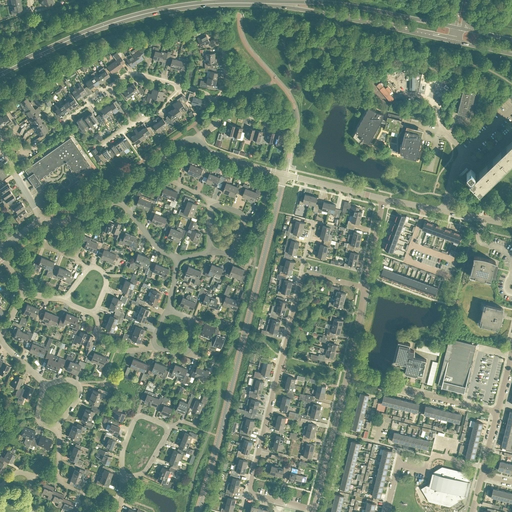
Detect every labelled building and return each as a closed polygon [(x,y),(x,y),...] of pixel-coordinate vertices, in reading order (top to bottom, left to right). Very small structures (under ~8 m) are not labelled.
[(21,4),(12,6),(12,8),(10,9),(11,15),(17,14),(17,11),(22,10),(21,4)] [(197,38),(201,46),(204,44),(206,46),(210,44),(210,45),(213,46),(216,45),(213,39),(209,41),(206,35),(201,37),(201,36),(197,38)] [(132,54),(131,55),(135,60),(137,63),(143,59),(140,55),(143,53),(137,44),(134,47),(135,48),(133,50),(134,50),(131,52),(132,54)] [(159,61),(159,60),(161,52),(158,51),(159,48),(153,46),(151,54),(154,55),(153,59),(159,61)] [(206,59),(208,59),(215,58),(215,53),(210,53),(210,49),(202,49),(203,55),(206,55),(206,59)] [(117,52),(122,59),(124,57),(131,67),(137,63),(135,60),(131,55),(128,58),(126,55),(125,56),(121,50),(117,53),(117,52)] [(169,60),(170,54),(171,52),(168,51),(168,53),(161,51),(161,52),(159,60),(163,61),(161,65),(164,66),(166,61),(165,61),(166,60),(169,60)] [(107,67),(111,73),(112,74),(123,66),(122,65),(124,63),(122,59),(117,52),(112,55),(116,60),(106,67),(107,67)] [(170,67),(176,68),(178,60),(175,59),(176,56),(170,54),(169,60),(172,61),(170,67)] [(178,60),(176,68),(176,69),(181,71),(182,69),(183,70),(185,63),(188,64),(190,59),(186,58),(186,59),(182,58),(182,61),(178,60)] [(205,68),(209,68),(211,68),(211,65),(217,64),(217,58),(215,58),(208,59),(208,62),(205,62),(205,68)] [(105,70),(100,73),(106,81),(110,77),(108,75),(111,73),(107,67),(104,69),(105,70)] [(211,71),(209,77),(217,79),(218,79),(219,73),(217,72),(217,69),(213,68),(211,68),(209,68),(209,71),(211,71)] [(95,71),(93,72),(100,82),(101,84),(106,81),(100,73),(98,75),(95,71)] [(93,77),(90,79),(95,85),(96,87),(98,86),(97,85),(100,82),(93,72),(91,74),(93,77)] [(199,86),(207,88),(208,83),(216,85),(217,79),(209,77),(208,77),(207,81),(201,80),(199,86)] [(403,91),(411,89),(408,81),(405,82),(403,77),(400,78),(403,91)] [(95,85),(90,79),(85,83),(90,90),(94,87),(93,86),(95,85)] [(79,86),(76,88),(82,97),(85,94),(86,96),(90,93),(86,87),(83,88),(79,82),(77,84),(79,86)] [(390,101),(394,98),(390,93),(392,91),(388,86),(386,88),(381,82),(376,86),(390,101)] [(395,94),(399,92),(395,82),(390,84),(395,94)] [(133,84),(128,87),(133,93),(134,94),(136,93),(138,96),(144,92),(140,87),(137,89),(133,84)] [(83,98),(82,97),(76,88),(74,86),(72,87),(74,90),(71,92),(77,100),(81,98),(82,99),(83,98)] [(133,93),(128,87),(128,86),(122,90),(122,91),(120,93),(125,100),(128,98),(127,97),(133,93)] [(155,99),(158,90),(152,88),(150,95),(147,94),(145,101),(150,102),(151,98),(155,99)] [(160,91),(158,90),(155,99),(163,101),(165,97),(162,96),(163,92),(167,93),(168,89),(161,88),(160,91)] [(457,114),(469,117),(475,92),(463,89),(457,114)] [(69,96),(66,98),(73,108),(74,109),(76,108),(75,106),(78,104),(70,93),(68,94),(69,96)] [(190,104),(199,107),(201,99),(193,97),(194,94),(189,93),(187,100),(191,101),(190,104)] [(20,109),(22,107),(29,102),(27,99),(29,98),(28,96),(19,103),(21,105),(19,107),(20,109)] [(51,96),(44,100),(49,107),(52,105),(49,101),(52,99),(51,96)] [(177,101),(174,103),(180,111),(183,109),(185,112),(187,111),(182,104),(184,102),(180,97),(176,99),(177,101)] [(66,102),(63,104),(69,112),(71,111),(70,110),(73,108),(66,98),(64,99),(66,102)] [(23,114),(26,112),(33,107),(31,104),(32,103),(31,101),(29,102),(22,107),(24,110),(22,112),(23,114)] [(112,101),(108,104),(113,111),(114,113),(118,110),(121,114),(124,112),(116,101),(113,102),(112,101)] [(58,102),(56,104),(64,115),(67,113),(68,114),(69,113),(69,112),(63,104),(61,106),(58,102)] [(106,106),(103,108),(110,117),(112,116),(110,113),(113,111),(108,104),(107,103),(105,104),(106,106)] [(174,108),(172,109),(177,116),(182,113),(180,111),(174,103),(172,104),(174,108)] [(64,115),(56,104),(54,105),(57,109),(55,110),(54,108),(51,110),(57,118),(59,117),(61,119),(63,118),(61,116),(64,115)] [(29,117),(31,116),(39,109),(38,107),(34,109),(33,107),(26,112),(29,117)] [(403,116),(388,113),(386,120),(382,119),(384,114),(377,112),(375,111),(369,107),(355,132),(353,136),(359,142),(362,139),(369,143),(381,122),(386,123),(384,129),(399,133),(400,127),(405,129),(402,144),(400,145),(400,153),(404,154),(404,156),(416,159),(422,137),(423,130),(406,126),(401,123),(403,116)] [(110,117),(103,108),(99,111),(104,119),(106,117),(110,122),(112,120),(110,117)] [(30,122),(39,116),(41,115),(39,112),(41,111),(39,109),(31,116),(32,118),(28,120),(30,122)] [(170,117),(166,119),(171,125),(175,122),(173,119),(177,117),(177,116),(172,109),(167,113),(170,117)] [(6,114),(1,117),(5,124),(6,125),(12,121),(10,119),(13,118),(8,111),(5,112),(6,114)] [(91,113),(87,116),(92,124),(95,122),(97,124),(99,123),(101,124),(101,123),(103,122),(101,120),(98,122),(91,113)] [(34,123),(35,125),(41,122),(44,119),(43,118),(41,119),(39,116),(30,122),(31,124),(34,123)] [(83,116),(81,118),(87,127),(90,125),(92,128),(94,127),(92,124),(87,116),(84,118),(83,116)] [(157,117),(155,119),(162,129),(167,126),(168,127),(171,125),(166,119),(164,121),(162,118),(160,120),(157,117)] [(87,127),(81,118),(76,121),(78,124),(75,125),(81,134),(86,131),(84,129),(87,127)] [(152,125),(149,127),(153,132),(156,131),(157,133),(162,129),(155,119),(152,120),(155,124),(152,125)] [(35,129),(37,131),(45,126),(46,126),(44,123),(43,125),(41,122),(35,125),(32,128),(33,130),(35,129)] [(140,130),(145,137),(145,138),(151,134),(152,136),(154,134),(153,132),(149,127),(149,126),(147,128),(143,123),(141,124),(143,128),(140,130)] [(229,134),(233,135),(236,126),(229,125),(228,128),(225,127),(223,135),(229,136),(229,134)] [(45,126),(37,131),(37,132),(40,136),(35,140),(37,142),(46,136),(44,133),(48,130),(45,126)] [(237,139),(242,140),(245,130),(245,132),(242,131),(243,128),(236,126),(233,135),(237,137),(237,139)] [(133,130),(135,132),(141,140),(145,137),(140,130),(138,132),(135,128),(133,130)] [(249,138),(253,139),(256,130),(249,128),(248,131),(245,130),(242,140),(243,140),(243,138),(249,140),(249,138)] [(257,142),(262,144),(265,134),(264,136),(262,135),(262,132),(256,130),(253,139),(257,140),(257,142)] [(269,141),(273,142),(275,133),(269,131),(268,135),(265,134),(262,144),(263,142),(268,143),(269,141)] [(141,140),(135,132),(133,133),(134,135),(131,137),(138,147),(140,145),(138,142),(141,140)] [(275,133),(273,142),(277,143),(276,145),(282,147),(284,139),(281,138),(282,135),(280,135),(281,133),(278,133),(277,134),(275,133)] [(75,176),(90,166),(70,138),(24,170),(29,176),(27,177),(35,187),(41,183),(39,180),(64,162),(65,163),(65,162),(75,176)] [(131,146),(126,140),(123,141),(122,140),(118,143),(123,150),(125,153),(126,154),(130,151),(128,148),(131,146)] [(479,192),(511,160),(511,140),(476,175),(471,169),(468,172),(466,173),(467,174),(463,178),(467,182),(469,181),(477,189),(479,192)] [(123,150),(118,143),(114,146),(113,145),(110,147),(114,153),(116,155),(118,153),(119,153),(121,156),(125,153),(123,150)] [(106,149),(102,152),(107,159),(111,157),(112,157),(115,155),(110,149),(107,151),(106,149)] [(107,159),(102,152),(98,155),(97,154),(94,156),(98,162),(101,160),(104,164),(108,161),(107,160),(107,159)] [(187,172),(193,175),(197,165),(188,161),(185,169),(188,171),(187,172)] [(204,176),(206,170),(207,168),(201,166),(201,168),(197,166),(198,165),(197,165),(193,175),(200,177),(200,176),(203,177),(204,176)] [(206,182),(211,184),(215,175),(212,174),(212,172),(206,170),(204,176),(208,178),(206,182)] [(218,182),(222,183),(225,177),(218,175),(218,176),(215,175),(211,184),(216,186),(218,182)] [(223,192),(229,194),(232,185),(228,183),(230,179),(225,176),(225,177),(222,183),(221,187),(224,188),(223,192)] [(80,179),(69,187),(72,191),(83,183),(81,181),(80,179)] [(0,190),(1,190),(3,193),(10,188),(7,183),(3,186),(1,183),(0,184),(0,190)] [(242,196),(248,199),(251,190),(248,189),(249,185),(244,183),(243,186),(241,191),(244,192),(242,196)] [(240,194),(241,191),(243,186),(238,184),(236,186),(232,185),(229,194),(235,197),(236,193),(240,194)] [(164,196),(168,198),(171,189),(165,187),(161,195),(159,194),(156,200),(161,202),(164,196)] [(0,199),(1,201),(2,201),(12,194),(10,191),(12,190),(10,188),(3,193),(1,194),(3,197),(0,199)] [(171,189),(168,198),(172,199),(170,205),(175,207),(177,201),(174,200),(178,192),(171,189)] [(251,190),(248,199),(254,201),(256,197),(259,198),(262,191),(257,189),(255,192),(251,190)] [(136,205),(142,208),(146,199),(142,198),(143,196),(141,195),(142,192),(138,191),(134,201),(138,202),(136,205)] [(12,194),(2,201),(4,204),(2,205),(5,209),(13,204),(11,201),(15,198),(12,194)] [(303,202),(309,203),(311,195),(305,194),(304,198),(301,197),(299,204),(303,205),(303,202)] [(313,211),(317,212),(319,205),(315,204),(317,197),(311,195),(309,203),(308,207),(310,207),(312,204),(315,205),(313,211)] [(187,203),(186,206),(195,210),(198,204),(194,203),(195,200),(185,196),(183,201),(187,203)] [(146,199),(142,208),(148,210),(150,207),(153,208),(156,201),(147,197),(146,199)] [(322,210),(328,211),(330,203),(323,202),(322,206),(319,205),(317,212),(321,213),(322,210)] [(15,210),(17,213),(24,208),(25,208),(22,203),(17,206),(15,203),(10,207),(13,211),(15,210)] [(328,211),(327,214),(330,215),(331,212),(333,213),(333,216),(340,217),(341,210),(335,209),(336,205),(330,203),(328,211)] [(354,210),(353,216),(361,217),(362,211),(358,210),(359,207),(350,205),(349,209),(354,210)] [(195,210),(186,206),(184,210),(180,209),(178,214),(188,217),(189,215),(193,216),(195,210)] [(24,208),(17,213),(16,214),(18,216),(15,218),(19,224),(24,220),(22,217),(27,213),(24,208)] [(151,223),(157,225),(161,215),(155,213),(155,212),(152,211),(149,219),(152,220),(151,223)] [(161,215),(157,225),(163,227),(167,228),(171,218),(167,217),(167,218),(161,215)] [(348,220),(347,225),(354,226),(355,223),(359,224),(361,217),(353,216),(351,221),(348,220)] [(290,223),(290,226),(302,229),(304,223),(300,222),(301,219),(294,217),(293,220),(296,221),(295,224),(290,223)] [(104,231),(110,233),(114,222),(112,221),(109,219),(108,221),(105,227),(102,226),(99,233),(103,235),(104,231)] [(194,230),(197,222),(191,220),(186,233),(190,235),(189,237),(194,239),(193,241),(197,243),(198,241),(197,240),(199,236),(200,236),(201,233),(194,230)] [(114,222),(110,233),(111,231),(116,233),(114,237),(118,239),(121,231),(118,230),(120,224),(114,222)] [(323,225),(321,231),(329,233),(331,228),(334,229),(335,225),(334,225),(332,224),(326,223),(326,226),(323,225)] [(167,237),(173,239),(177,230),(173,228),(174,226),(169,224),(166,232),(169,233),(167,237)] [(290,232),(289,236),(296,238),(297,234),(301,235),(302,229),(290,226),(288,231),(290,232)] [(177,230),(173,239),(178,241),(180,237),(183,238),(186,230),(181,228),(180,231),(177,230)] [(325,239),(324,242),(330,243),(331,240),(328,239),(329,233),(321,231),(320,238),(325,239)] [(123,242),(127,244),(131,235),(125,232),(123,237),(121,236),(117,243),(122,245),(123,242)] [(349,234),(348,237),(360,240),(362,234),(354,232),(353,235),(349,234)] [(83,248),(89,250),(92,241),(89,240),(90,238),(84,235),(80,243),(84,245),(83,248)] [(131,235),(127,244),(131,246),(130,248),(134,250),(137,242),(135,241),(136,237),(131,235)] [(287,240),(286,245),(297,248),(299,242),(295,241),(296,238),(289,236),(288,240),(287,240)] [(348,243),(347,247),(354,249),(355,245),(358,246),(360,240),(348,237),(347,240),(351,241),(351,244),(348,243)] [(96,247),(100,249),(102,243),(96,240),(95,242),(92,241),(89,250),(94,252),(96,247)] [(320,244),(319,250),(329,253),(330,250),(327,249),(328,246),(330,247),(330,243),(324,242),(323,245),(320,244)] [(100,257),(106,260),(110,249),(109,251),(106,250),(108,246),(102,243),(100,249),(98,253),(101,254),(100,257)] [(285,251),(284,255),(291,257),(292,253),(296,254),(297,248),(286,245),(284,251),(285,251)] [(350,252),(349,258),(357,260),(359,254),(353,252),(354,249),(347,247),(346,251),(350,252)] [(110,249),(106,260),(112,262),(113,259),(117,260),(118,257),(121,258),(124,251),(121,249),(120,250),(115,248),(114,251),(110,249)] [(329,253),(319,250),(317,257),(325,259),(326,256),(329,256),(329,253)] [(139,267),(140,264),(144,256),(137,253),(134,261),(131,260),(129,267),(132,268),(134,265),(139,267)] [(286,260),(285,266),(293,268),(294,261),(290,260),(291,257),(284,255),(283,259),(286,260)] [(144,273),(147,274),(149,268),(150,267),(147,266),(150,258),(144,256),(140,264),(146,267),(144,273)] [(485,280),(489,281),(489,282),(490,282),(491,278),(494,278),(497,267),(493,267),(494,263),(495,261),(494,260),(493,260),(490,259),(488,258),(486,257),(484,257),(482,257),(481,256),(479,256),(478,256),(476,256),(474,256),(474,258),(470,273),(475,274),(474,276),(480,277),(481,275),(485,276),(485,278),(485,279),(485,280)] [(40,266),(44,267),(47,259),(41,257),(38,265),(35,263),(33,270),(38,272),(40,266)] [(357,260),(349,258),(346,257),(345,260),(348,261),(348,263),(345,263),(344,266),(351,268),(352,265),(356,266),(357,260)] [(51,278),(51,277),(54,271),(51,270),(54,262),(47,259),(44,267),(48,269),(46,276),(51,278)] [(155,272),(159,274),(162,266),(155,264),(153,270),(149,268),(147,274),(147,276),(150,277),(152,273),(154,274),(155,272)] [(210,274),(214,276),(217,266),(212,264),(210,268),(208,267),(204,275),(209,277),(210,274)] [(231,275),(235,276),(239,267),(233,265),(232,269),(229,268),(226,275),(231,277),(231,275)] [(280,271),(279,275),(286,276),(287,273),(291,274),(293,268),(285,266),(280,265),(279,270),(280,271)] [(162,266),(159,274),(162,275),(161,277),(164,278),(168,269),(162,266)] [(188,275),(192,277),(195,269),(189,266),(183,279),(186,281),(188,275)] [(217,266),(214,276),(217,277),(216,280),(221,282),(224,273),(221,272),(223,268),(217,266)] [(58,276),(62,278),(65,270),(59,267),(58,270),(54,269),(54,271),(51,277),(57,279),(58,276)] [(239,267),(235,276),(238,278),(238,280),(242,282),(245,274),(243,273),(244,269),(239,267)] [(195,269),(192,277),(196,278),(194,283),(199,286),(201,280),(199,279),(202,271),(195,269)] [(65,270),(62,278),(65,279),(64,282),(70,284),(72,278),(69,277),(71,272),(65,270)] [(278,285),(279,285),(291,288),(292,282),(285,280),(286,276),(279,275),(278,279),(280,279),(278,285)] [(125,280),(123,285),(132,289),(133,286),(135,287),(136,284),(138,285),(139,282),(140,283),(140,282),(137,280),(131,278),(129,282),(125,280)] [(132,289),(123,285),(121,291),(125,292),(124,296),(130,299),(132,292),(131,292),(132,289)] [(291,288),(279,285),(279,287),(282,288),(281,291),(278,291),(277,294),(284,296),(285,293),(289,294),(291,288)] [(228,306),(230,306),(233,299),(229,297),(230,295),(229,294),(231,288),(227,286),(224,294),(226,295),(223,304),(225,304),(225,306),(227,307),(228,306)] [(332,297),(335,298),(344,300),(346,293),(338,291),(339,287),(335,286),(332,297)] [(151,292),(150,296),(157,299),(160,292),(151,289),(150,291),(151,292)] [(203,303),(209,305),(212,297),(208,295),(209,293),(203,291),(202,295),(201,298),(204,299),(203,303)] [(180,304),(186,307),(191,294),(189,293),(188,295),(187,295),(186,298),(183,297),(180,304)] [(191,294),(186,307),(193,310),(197,299),(195,298),(191,295),(191,294)] [(113,297),(111,302),(120,306),(121,302),(125,304),(127,298),(121,295),(120,300),(113,297)] [(157,299),(150,296),(148,300),(147,299),(145,302),(155,305),(157,299)] [(212,297),(209,305),(215,307),(216,304),(219,306),(222,298),(216,296),(215,298),(212,297)] [(273,305),(286,308),(287,302),(283,301),(284,298),(277,296),(276,300),(279,300),(278,303),(275,304),(275,305),(273,305)] [(233,299),(230,306),(232,307),(233,309),(235,310),(236,309),(240,299),(237,298),(236,300),(233,299)] [(344,300),(335,298),(334,303),(329,302),(328,307),(334,309),(335,305),(342,307),(344,300)] [(116,310),(114,314),(123,317),(124,313),(121,312),(122,310),(118,309),(120,306),(111,302),(109,307),(116,310)] [(482,320),(481,325),(495,328),(497,329),(498,327),(499,326),(500,325),(500,323),(501,322),(501,319),(502,318),(502,316),(502,315),(502,313),(503,311),(503,309),(503,308),(500,308),(482,303),(482,304),(481,308),(483,309),(482,309),(485,310),(483,314),(481,314),(480,319),(482,320)] [(26,313),(29,315),(33,306),(27,304),(23,312),(22,315),(25,316),(26,313)] [(270,314),(270,315),(277,316),(278,313),(284,314),(286,308),(273,305),(271,312),(269,312),(268,314),(270,314)] [(38,321),(38,319),(41,313),(37,312),(39,309),(33,306),(29,315),(33,316),(32,318),(38,321)] [(140,309),(138,313),(146,316),(148,309),(139,306),(137,309),(140,309)] [(44,324),(47,325),(51,314),(45,311),(44,314),(41,313),(38,319),(41,320),(42,319),(45,321),(44,324)] [(64,323),(68,325),(72,315),(66,313),(65,317),(61,315),(58,324),(63,326),(64,323)] [(146,316),(138,313),(137,316),(135,315),(134,318),(143,322),(146,316)] [(51,314),(47,325),(50,326),(51,323),(54,324),(54,325),(57,327),(59,320),(56,319),(57,316),(51,314)] [(110,316),(107,322),(115,325),(116,321),(121,323),(123,318),(123,317),(114,314),(113,317),(110,316)] [(334,321),(333,325),(341,327),(343,320),(336,318),(336,315),(331,314),(330,320),(334,321)] [(72,315),(68,325),(73,327),(71,330),(76,332),(80,323),(77,321),(78,318),(72,315)] [(270,315),(268,324),(279,327),(280,321),(276,320),(277,316),(270,315)] [(19,324),(25,326),(27,319),(21,317),(19,324)] [(115,325),(107,322),(105,329),(107,330),(106,333),(113,335),(115,330),(113,329),(115,325)] [(135,328),(133,332),(142,336),(145,329),(139,327),(141,325),(134,322),(132,327),(135,328)] [(201,334),(210,337),(212,332),(214,333),(217,324),(213,323),(212,326),(208,324),(207,327),(204,326),(201,334)] [(279,327),(268,324),(265,334),(272,336),(273,332),(277,333),(279,327)] [(341,327),(333,325),(329,324),(328,328),(326,333),(332,334),(332,331),(340,333),(341,327)] [(19,340),(23,332),(19,330),(20,329),(14,327),(12,332),(15,333),(13,338),(19,340)] [(23,332),(19,340),(25,342),(27,339),(30,341),(31,339),(33,333),(27,331),(26,333),(23,332)] [(79,342),(83,343),(86,333),(80,331),(78,336),(75,334),(72,342),(78,344),(79,342)] [(124,333),(122,339),(129,342),(130,339),(140,343),(142,336),(133,332),(132,336),(124,333)] [(89,355),(89,354),(94,342),(91,341),(93,336),(86,333),(83,343),(86,345),(85,347),(87,348),(85,353),(87,354),(89,355)] [(218,334),(217,334),(215,340),(212,338),(208,348),(215,351),(217,347),(221,349),(225,338),(225,337),(224,336),(223,336),(222,336),(221,336),(221,335),(220,334),(219,334),(218,334)] [(328,345),(327,349),(335,351),(337,344),(329,342),(330,337),(323,335),(321,341),(325,342),(325,344),(328,345)] [(40,342),(35,353),(42,356),(45,349),(47,350),(52,339),(49,337),(46,345),(46,346),(43,345),(43,344),(40,342)] [(401,341),(401,340),(398,339),(392,364),(395,365),(395,364),(406,366),(405,372),(422,377),(426,359),(412,356),(413,352),(410,352),(411,350),(414,351),(414,350),(409,349),(410,343),(401,341)] [(441,386),(464,391),(466,382),(476,345),(453,339),(452,341),(448,340),(438,384),(442,385),(441,386)] [(29,351),(35,353),(40,342),(38,346),(35,344),(36,342),(33,341),(29,351)] [(417,344),(416,349),(439,354),(440,348),(417,344)] [(335,351),(327,349),(320,347),(319,350),(322,351),(326,352),(325,355),(334,358),(335,351)] [(45,367),(51,370),(54,360),(52,359),(54,354),(47,352),(43,362),(46,363),(45,367)] [(93,361),(96,363),(100,354),(94,352),(92,357),(89,356),(89,354),(89,355),(88,357),(86,361),(92,364),(93,361)] [(100,354),(96,363),(100,364),(99,367),(100,367),(98,370),(103,372),(108,361),(104,360),(106,357),(100,354)] [(66,369),(71,372),(75,363),(72,362),(73,358),(67,355),(65,361),(69,363),(66,369)] [(54,360),(51,370),(57,372),(59,367),(62,368),(65,359),(59,356),(57,361),(54,360)] [(272,362),(268,361),(269,359),(262,357),(261,360),(260,359),(259,366),(260,366),(262,367),(270,369),(272,362)] [(0,358),(0,359),(0,373),(3,375),(4,372),(7,373),(10,366),(7,365),(3,363),(3,361),(0,359),(1,358),(0,358)] [(134,369),(137,370),(140,361),(133,358),(130,366),(134,368),(134,369)] [(75,363),(71,372),(77,374),(79,367),(83,368),(86,363),(79,360),(78,364),(75,363)] [(427,383),(433,384),(438,361),(433,360),(427,383)] [(140,361),(137,370),(140,371),(140,370),(144,372),(147,364),(140,361)] [(152,371),(157,373),(161,364),(155,362),(154,366),(151,365),(148,372),(151,373),(152,371)] [(161,364),(157,373),(162,375),(161,377),(165,379),(167,372),(165,371),(166,366),(161,364)] [(174,374),(178,375),(181,367),(175,364),(173,369),(170,368),(167,376),(173,378),(174,374)] [(195,375),(199,377),(202,368),(197,366),(196,368),(194,368),(191,376),(194,377),(195,375)] [(255,371),(254,375),(261,377),(262,373),(269,375),(270,369),(262,367),(260,366),(259,366),(258,368),(262,369),(261,372),(255,371)] [(185,383),(188,376),(189,373),(186,372),(187,369),(181,367),(178,375),(181,377),(179,381),(185,383)] [(202,368),(199,377),(204,379),(202,382),(207,384),(210,377),(207,376),(209,370),(206,369),(206,370),(202,368)] [(14,396),(18,397),(22,388),(19,387),(22,378),(15,375),(13,379),(14,379),(11,386),(17,388),(14,396)] [(263,387),(264,381),(260,380),(261,377),(254,375),(253,378),(252,378),(251,384),(263,387)] [(288,376),(286,383),(294,385),(296,378),(288,376)] [(318,384),(317,390),(316,390),(324,392),(326,386),(322,385),(323,381),(317,380),(316,383),(318,384)] [(288,390),(287,393),(294,395),(294,391),(293,391),(293,388),(296,388),(297,385),(294,385),(286,383),(284,389),(288,390)] [(249,394),(256,396),(257,396),(258,393),(261,394),(263,387),(251,384),(249,394)] [(25,389),(22,388),(18,397),(16,402),(22,404),(25,397),(29,398),(32,392),(33,389),(26,386),(25,389)] [(91,393),(90,395),(100,399),(101,396),(105,397),(107,391),(98,388),(97,391),(93,389),(93,390),(91,390),(90,392),(91,393)] [(316,390),(317,390),(313,389),(312,392),(316,393),(315,396),(323,398),(324,392),(316,390)] [(144,401),(150,404),(155,393),(148,391),(145,390),(142,397),(146,399),(144,401)] [(155,393),(150,404),(156,406),(158,403),(161,405),(164,397),(160,396),(159,399),(156,397),(157,396),(156,394),(155,393)] [(283,396),(281,402),(289,404),(291,398),(293,398),(294,395),(287,393),(286,397),(283,396)] [(360,393),(359,399),(367,401),(369,395),(360,393)] [(258,407),(259,401),(255,400),(256,396),(249,394),(248,398),(247,404),(250,405),(258,407)] [(91,407),(99,409),(100,410),(102,404),(99,403),(100,399),(90,395),(88,401),(92,403),(91,406),(91,407)] [(204,395),(201,402),(196,400),(192,409),(199,412),(202,406),(205,407),(209,397),(204,395)] [(382,404),(388,405),(390,397),(384,395),(382,404)] [(166,406),(169,398),(164,396),(161,404),(164,405),(161,412),(169,416),(172,408),(166,406)] [(175,411),(175,410),(179,412),(180,411),(185,413),(187,407),(190,408),(193,399),(190,398),(188,403),(180,400),(177,407),(177,406),(175,411)] [(289,404),(281,402),(280,408),(288,410),(289,404)] [(413,402),(411,411),(417,412),(419,404),(413,402)] [(309,405),(308,409),(320,412),(321,405),(313,403),(312,406),(309,405)] [(256,413),(258,407),(250,405),(247,404),(245,410),(244,414),(251,416),(252,412),(256,413)] [(123,412),(124,409),(114,405),(111,410),(115,412),(113,417),(122,421),(125,413),(123,412)] [(424,414),(430,416),(432,407),(426,406),(424,414)] [(85,408),(83,414),(92,418),(93,414),(96,415),(99,409),(91,407),(90,410),(85,408)] [(381,415),(385,416),(385,413),(382,412),(377,408),(376,414),(381,415)] [(320,412),(308,409),(307,412),(311,413),(310,416),(312,416),(318,418),(320,412)] [(455,413),(453,421),(459,423),(461,414),(455,413)] [(92,418),(83,414),(81,420),(85,422),(84,425),(91,428),(93,422),(90,421),(92,418)] [(243,420),(242,423),(253,426),(254,420),(251,419),(251,416),(244,414),(243,417),(244,418),(244,420),(243,420)] [(278,415),(276,421),(284,423),(286,417),(278,415)] [(110,425),(108,430),(117,434),(119,427),(116,426),(117,422),(108,419),(106,423),(110,425)] [(284,423),(276,421),(275,428),(279,429),(278,432),(284,434),(285,430),(283,430),(284,423)] [(474,421),(473,427),(481,429),(483,423),(481,423),(474,421)] [(362,424),(353,422),(352,428),(360,430),(362,424)] [(253,426),(242,423),(241,427),(242,427),(241,430),(240,429),(240,433),(248,435),(248,432),(251,432),(253,426)] [(305,426),(304,428),(315,431),(316,425),(308,423),(308,426),(305,426)] [(72,425),(70,430),(79,434),(81,431),(84,432),(86,427),(77,424),(76,426),(72,425)] [(26,446),(32,448),(36,438),(33,437),(35,431),(24,427),(21,435),(26,437),(24,442),(26,446)] [(303,435),(302,438),(309,440),(310,436),(313,437),(315,431),(304,428),(305,429),(305,431),(306,432),(305,435),(303,435)] [(426,428),(425,431),(426,431),(425,433),(429,434),(429,431),(431,432),(430,436),(435,437),(436,431),(426,428)] [(79,434),(70,430),(68,436),(72,437),(71,440),(79,443),(81,439),(78,438),(79,434)] [(185,432),(182,439),(190,442),(192,437),(195,438),(197,434),(190,431),(189,434),(185,432)] [(392,441),(398,442),(400,434),(394,432),(392,441)] [(103,439),(107,440),(105,446),(112,449),(115,441),(110,439),(111,436),(105,433),(103,439)] [(240,443),(240,444),(251,447),(252,441),(249,440),(250,437),(242,435),(241,439),(244,440),(244,442),(240,443)] [(276,435),(275,442),(283,444),(284,437),(276,435)] [(36,438),(32,448),(33,449),(34,446),(37,448),(39,445),(44,447),(45,449),(48,448),(48,449),(49,447),(50,447),(49,446),(52,441),(46,438),(41,436),(39,439),(36,438)] [(305,449),(313,451),(314,445),(309,443),(309,440),(302,438),(301,442),(306,443),(306,446),(303,446),(302,448),(305,449)] [(181,449),(185,451),(193,454),(194,450),(188,447),(190,442),(182,439),(179,446),(182,447),(181,449)] [(423,439),(421,448),(427,450),(428,448),(429,441),(423,439)] [(511,442),(503,440),(501,446),(506,447),(505,450),(511,452),(511,449),(511,442)] [(352,441),(350,447),(359,449),(360,443),(352,441)] [(283,444),(275,442),(273,448),(281,450),(283,444)] [(73,446),(71,452),(79,455),(80,452),(86,454),(88,448),(76,443),(74,447),(73,446)] [(238,450),(237,454),(244,456),(245,452),(249,453),(251,447),(240,444),(240,445),(243,445),(241,451),(238,450)] [(96,455),(100,458),(99,459),(102,460),(102,461),(108,464),(111,457),(107,455),(108,452),(99,448),(96,455)] [(174,450),(171,456),(179,459),(181,454),(183,455),(185,451),(181,449),(178,448),(177,451),(174,450)] [(313,451),(305,449),(303,455),(300,455),(300,458),(307,460),(308,456),(311,457),(313,451)] [(383,449),(382,455),(391,457),(392,451),(390,450),(383,449)] [(476,452),(467,450),(466,456),(474,458),(476,452)] [(0,455),(0,461),(6,465),(8,462),(11,463),(15,455),(7,451),(4,457),(0,455)] [(74,464),(80,467),(84,468),(86,464),(82,463),(83,461),(78,459),(79,455),(71,452),(69,458),(75,461),(74,464)] [(239,459),(238,465),(246,467),(247,460),(244,459),(244,456),(237,454),(236,458),(239,459)] [(172,464),(171,467),(177,469),(178,469),(179,465),(177,464),(179,459),(171,456),(169,463),(172,464)] [(498,470),(504,471),(506,463),(500,461),(498,470)] [(238,465),(235,464),(234,470),(232,469),(231,473),(238,475),(238,471),(244,473),(246,467),(238,465)] [(276,475),(278,467),(278,464),(275,464),(275,466),(271,465),(271,468),(270,473),(276,475)] [(103,472),(101,475),(110,478),(112,472),(109,471),(110,468),(103,465),(101,471),(103,472)] [(283,472),(286,473),(288,466),(284,465),(283,468),(278,467),(276,475),(282,476),(283,472)] [(288,480),(295,482),(297,474),(291,472),(292,467),(288,466),(286,473),(290,474),(288,480)] [(74,469),(72,474),(83,479),(85,476),(86,476),(86,475),(87,475),(88,473),(87,472),(92,474),(93,472),(88,470),(84,468),(80,467),(79,469),(78,469),(77,469),(77,470),(74,469)] [(162,467),(160,473),(168,476),(169,473),(175,475),(177,469),(171,467),(170,467),(169,470),(162,467)] [(422,488),(430,501),(433,499),(447,503),(449,506),(463,497),(465,496),(463,493),(466,484),(469,482),(465,476),(461,475),(455,473),(455,472),(445,470),(443,467),(434,472),(431,483),(422,488)] [(297,474),(295,482),(301,483),(302,481),(305,481),(306,476),(303,475),(300,474),(301,470),(298,469),(297,474)] [(168,476),(160,473),(157,479),(164,482),(163,485),(170,488),(172,482),(167,480),(168,476)] [(232,478),(231,484),(239,486),(241,479),(237,478),(238,475),(231,473),(229,477),(232,478)] [(83,479),(72,474),(70,480),(77,482),(75,486),(81,489),(83,482),(82,482),(83,479)] [(110,478),(101,475),(100,479),(98,478),(95,483),(103,486),(104,483),(107,484),(110,478)] [(350,484),(341,482),(340,488),(348,490),(350,484)] [(52,500),(55,491),(52,490),(54,487),(43,483),(40,492),(48,495),(47,498),(52,500)] [(228,483),(226,493),(233,494),(234,491),(237,492),(239,486),(231,484),(228,483)] [(488,496),(497,498),(499,490),(493,488),(493,490),(490,490),(488,496)] [(382,492),(373,490),(372,496),(380,498),(380,497),(382,492)] [(62,508),(65,499),(62,498),(64,495),(55,491),(52,500),(58,503),(57,506),(62,508)] [(234,505),(236,499),(232,498),(233,494),(226,493),(225,497),(228,497),(226,503),(234,505)] [(335,494),(334,500),(342,502),(344,496),(335,494)] [(367,502),(366,508),(374,510),(376,504),(374,503),(372,503),(373,499),(367,498),(366,502),(367,502)] [(65,499),(62,508),(68,510),(67,511),(73,511),(75,508),(72,506),(74,502),(65,499)] [(234,505),(226,503),(225,509),(222,508),(221,511),(223,511),(228,511),(229,510),(233,511),(234,505)]
